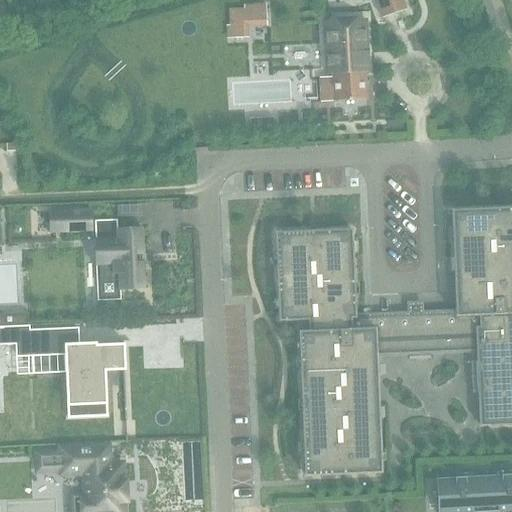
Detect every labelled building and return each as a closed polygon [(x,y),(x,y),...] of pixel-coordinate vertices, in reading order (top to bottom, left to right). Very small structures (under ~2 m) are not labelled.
[(375,0),(381,16),(404,8),(400,0),(375,0)] [(364,19),(324,21),(327,74),(331,74),(332,101),(366,99),(364,72),(366,72),(364,19)] [(95,243),(96,257),(96,265),(102,265),(102,277),(117,277),(118,289),(144,288),(141,228),(117,230),(116,227),(111,228),(102,221),(98,221),(98,220),(90,221),(89,208),(49,210),(50,232),(90,230),(90,229),(94,229),(95,243)] [(351,230),(276,233),(276,256),(279,255),(280,266),(277,266),(278,298),(281,298),(282,309),(279,309),(279,319),(308,318),(309,332),(299,332),(300,356),(303,356),(303,367),(301,368),(302,399),(305,399),(305,411),(302,411),(304,442),(306,442),(307,453),(304,453),(305,474),(380,471),(380,461),(376,461),(376,450),(379,450),(378,418),(374,418),(374,407),(377,407),(376,376),(373,376),(372,365),(376,365),(375,354),(476,350),(477,361),(482,361),(483,392),(478,392),(480,425),(511,423),(511,208),(452,211),(452,228),(455,227),(456,242),(453,243),(454,257),(456,257),(457,271),(454,271),(456,311),(421,312),(421,303),(407,304),(408,313),(354,315),(353,295),(350,295),(350,284),(353,284),(352,252),(348,252),(348,241),(351,241),(351,230)] [(105,370),(123,369),(122,344),(78,346),(77,328),(28,330),(28,326),(3,327),(4,344),(15,343),(16,356),(65,354),(66,371),(67,399),(80,399),(80,417),(107,416),(105,370)] [(107,447),(60,449),(61,472),(84,472),(84,495),(71,495),(71,511),(122,511),(122,501),(125,501),(124,481),(121,481),(120,464),(107,465),(107,447)] [(480,511),(511,510),(511,474),(435,478),(436,511),(480,511)]
